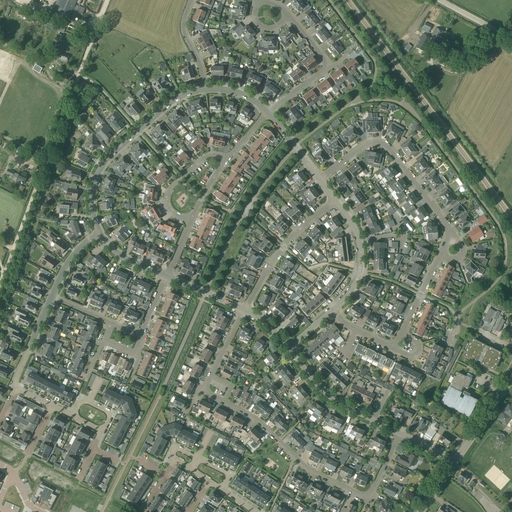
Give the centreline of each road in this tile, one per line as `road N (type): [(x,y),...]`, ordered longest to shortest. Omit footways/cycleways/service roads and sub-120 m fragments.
road 1 (unclassified): [(398,433),(371,490),(360,494),(305,466),(255,418),(211,395),(207,382),(243,310)]
road 2 (track): [(0,283),(107,0)]
road 3 (residential): [(203,89),(175,99),(103,164),(91,203),(99,233)]
road 4 (residential): [(318,179),(362,145),(383,144),(450,233)]
road 5 (residential): [(243,310),(281,249),(332,199)]
road 6 (residential): [(268,111),(323,69),(323,58),(287,15)]
road 7 (residential): [(332,310),(354,288),(360,264),(354,230),(332,199)]
